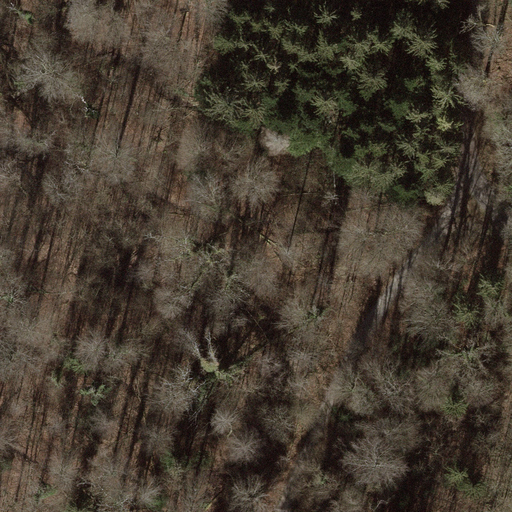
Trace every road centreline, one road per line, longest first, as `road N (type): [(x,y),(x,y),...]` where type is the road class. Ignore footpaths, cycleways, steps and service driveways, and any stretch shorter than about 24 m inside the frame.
road 1 (track): [(469,197),(349,351),(286,511)]
road 2 (track): [(472,0),(469,197)]
